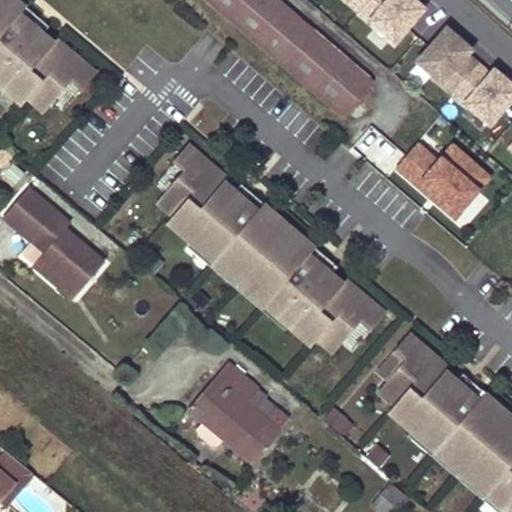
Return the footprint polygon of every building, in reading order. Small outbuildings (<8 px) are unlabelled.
[(45,115),(71,84),(82,93),(96,76),(56,42),(53,45),(20,17),(26,9),(25,9),(23,11),(19,16),(0,0),(0,82),(2,84),(0,86),(0,88),(22,108),(28,101),(45,115)] [(23,11),(10,0),(0,0),(19,16),(23,11)] [(272,0),(201,0),(342,120),(372,85),(272,0)] [(343,0),(358,12),(368,0),(343,0)] [(368,0),(358,12),(394,43),(422,10),(410,0),(368,0)] [(445,31),(417,64),(453,95),(477,67),(465,57),(469,53),(445,31)] [(477,67),(453,95),(489,127),(511,99),(511,89),(493,73),(488,77),(477,67)] [(388,175),(405,155),(370,126),(353,145),(388,175)] [(450,227),(493,182),(453,144),(437,161),(419,143),(392,172),(450,227)] [(334,355),(360,324),(371,334),(386,316),(346,282),(343,286),(309,257),(315,250),(315,249),(313,251),(308,257),(284,236),(289,231),(292,227),(290,226),(287,229),(283,235),(259,214),(263,209),(265,207),(265,206),(258,214),(224,185),(228,181),(188,147),(173,164),(184,173),(157,204),(174,218),(168,225),(191,245),(194,242),(217,262),(211,269),(212,270),(214,267),(223,257),(246,277),(237,287),(235,289),(237,291),(239,288),(247,279),(272,299),(263,309),(261,311),(262,312),(268,305),(291,325),(288,328),(312,348),(318,341),(334,355)] [(62,278),(81,294),(106,264),(65,231),(52,220),(56,214),(28,191),(4,220),(33,243),(36,238),(50,249),(46,254),(35,267),(57,285),(62,278)] [(287,229),(263,209),(259,214),(283,235),(287,229)] [(70,225),(56,214),(52,220),(65,231),(70,225)] [(313,251),(289,231),(284,236),(308,257),(313,251)] [(50,249),(36,238),(33,243),(46,254),(50,249)] [(246,277),(223,257),(214,267),(237,287),(246,277)] [(81,294),(62,278),(57,285),(76,300),(81,294)] [(247,279),(239,288),(263,309),(272,299),(247,279)] [(180,339),(210,367),(227,349),(180,305),(138,350),(155,366),(180,339)] [(511,511),(511,430),(506,425),(510,420),(511,417),(511,414),(511,415),(509,419),(504,424),(480,404),(485,398),(487,396),(486,396),(480,403),(446,374),(449,371),(409,336),(395,354),(405,363),(379,394),(395,408),(389,415),(413,435),(416,431),(439,451),(433,458),(434,459),(436,456),(444,447),(467,466),(459,476),(457,479),(459,480),(461,477),(469,468),(493,489),(485,498),(483,501),(484,501),(490,494),(510,511),(511,511)] [(228,365),(189,409),(204,422),(212,414),(232,430),(223,439),(254,466),(280,435),(247,406),(259,392),(228,365)] [(112,381),(127,391),(137,376),(122,366),(112,381)] [(509,419),(485,398),(480,404),(504,424),(509,419)] [(322,425),(345,437),(353,422),(330,410),(322,425)] [(363,458),(377,470),(389,457),(374,445),(363,458)] [(467,466),(444,447),(436,456),(459,476),(467,466)] [(0,498),(26,468),(4,449),(0,453),(0,498)] [(493,489),(469,468),(461,477),(485,498),(493,489)] [(378,511),(399,511),(409,500),(388,484),(371,506),(378,511)]
